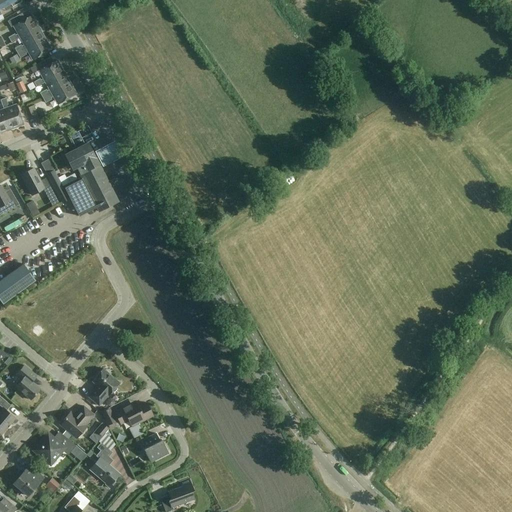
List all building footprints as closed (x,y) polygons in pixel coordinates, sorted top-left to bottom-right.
[(0,0),(0,9),(0,10),(9,5),(13,3),(15,7),(23,2),(21,0),(0,0)] [(11,43),(38,27),(32,16),(19,23),(13,27),(18,34),(15,36),(14,34),(8,38),(11,43)] [(11,28),(13,27),(19,23),(15,17),(7,21),(11,28)] [(17,54),(44,38),(38,27),(11,43),(20,38),(24,45),(21,47),(21,45),(14,49),(17,54)] [(44,38),(17,54),(20,59),(26,55),(25,54),(28,52),(32,60),(51,50),(44,38)] [(0,51),(0,52),(2,57),(8,55),(6,49),(0,51)] [(12,64),(20,60),(17,54),(9,59),(12,64)] [(63,72),(62,69),(57,61),(39,71),(43,79),(40,80),(40,79),(33,83),(36,88),(45,83),(63,72)] [(63,72),(45,83),(49,90),(47,91),(46,90),(40,94),(42,98),(70,83),(63,72)] [(26,75),(15,80),(16,83),(16,84),(20,93),(28,90),(27,87),(25,88),(24,85),(29,82),(26,75)] [(10,92),(16,90),(13,82),(7,84),(10,92)] [(30,91),(35,87),(32,82),(27,85),(30,91)] [(70,83),(42,98),(45,103),(51,100),(51,99),(53,97),(57,105),(76,94),(70,83)] [(29,105),(35,103),(32,95),(26,97),(29,105)] [(0,100),(3,110),(11,130),(23,125),(16,105),(7,108),(6,106),(8,105),(5,98),(0,100)] [(32,117),(37,115),(34,105),(28,108),(32,117)] [(40,117),(46,114),(44,109),(37,112),(40,117)] [(0,133),(11,130),(3,110),(0,110),(0,133)] [(117,138),(95,150),(103,166),(125,154),(117,138)] [(64,188),(79,216),(97,207),(99,212),(118,202),(99,166),(102,165),(97,155),(94,156),(88,144),(81,147),(80,145),(72,149),(74,151),(65,156),(72,170),(76,168),(82,179),(64,188)] [(63,170),(70,167),(65,159),(59,162),(63,170)] [(52,191),(45,178),(40,181),(33,169),(21,175),(31,195),(43,189),(46,195),(52,191)] [(55,190),(56,190),(62,201),(67,199),(61,187),(63,186),(54,170),(47,174),(55,190)] [(10,201),(1,186),(0,186),(0,222),(8,217),(1,206),(10,201)] [(22,219),(6,225),(9,233),(26,226),(22,219)] [(34,221),(38,229),(42,226),(38,219),(34,221)] [(23,264),(0,280),(0,300),(3,304),(35,281),(23,264)] [(31,400),(40,389),(32,382),(37,376),(24,365),(17,374),(23,379),(16,387),(31,400)] [(109,396),(120,383),(110,374),(110,372),(107,369),(104,370),(103,369),(92,381),(97,386),(88,397),(99,406),(108,395),(109,396)] [(0,433),(1,434),(15,418),(6,411),(11,406),(0,396),(0,405),(3,408),(0,411),(0,433)] [(115,402),(114,399),(110,398),(107,400),(106,403),(108,406),(111,407),(114,406),(115,402)] [(132,427),(153,416),(146,403),(130,411),(127,405),(114,412),(121,424),(129,420),(132,427)] [(86,425),(94,415),(84,406),(78,413),(78,414),(76,417),(70,412),(60,424),(76,438),(87,426),(86,425)] [(116,421),(110,408),(101,412),(108,425),(116,421)] [(109,429),(103,423),(96,431),(97,432),(92,437),(98,442),(109,429)] [(51,466),(63,451),(68,455),(71,452),(76,446),(62,434),(57,440),(48,432),(32,450),(51,466)] [(151,462),(169,453),(162,440),(160,441),(156,433),(142,441),(146,448),(144,449),(151,462)] [(114,481),(120,474),(109,465),(113,460),(109,457),(113,452),(101,442),(97,448),(100,451),(96,456),(99,459),(90,469),(106,484),(105,484),(110,488),(115,482),(114,481)] [(28,496),(44,478),(29,465),(21,475),(18,473),(9,484),(19,493),(21,490),(28,496)] [(77,480),(70,474),(66,478),(73,485),(77,480)] [(52,478),(45,486),(53,493),(59,485),(52,478)] [(172,507),(194,499),(191,492),(194,491),(189,479),(180,482),(182,487),(168,492),(169,495),(160,498),(165,511),(173,509),(172,507)] [(413,488),(405,492),(410,502),(417,498),(413,488)] [(14,511),(17,508),(7,500),(2,505),(0,502),(0,511),(14,511)]
